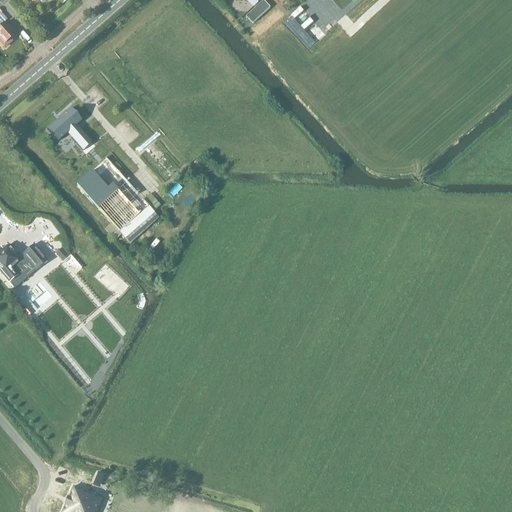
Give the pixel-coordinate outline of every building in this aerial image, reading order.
[(264,1),(246,17),(253,24),(270,8),(264,1)] [(0,43),(3,47),(6,47),(12,42),(10,39),(14,36),(4,24),(3,24),(0,20),(0,43)] [(73,140),(82,132),(76,125),(81,121),(70,109),(47,130),(57,142),(67,133),(73,140)] [(117,231),(119,233),(148,207),(106,159),(76,185),(111,224),(117,231)] [(111,224),(104,230),(114,241),(115,241),(121,235),(119,233),(117,231),(111,224)] [(0,272),(9,283),(17,276),(12,270),(21,263),(25,269),(31,275),(48,261),(34,245),(19,257),(9,245),(3,250),(1,248),(0,248),(0,272)] [(69,256),(62,248),(55,254),(62,262),(69,256)] [(63,261),(75,274),(82,268),(71,255),(63,261)] [(104,475),(99,472),(96,479),(101,481),(104,475)] [(74,487),(62,511),(80,511),(88,493),(74,487)] [(88,493),(80,511),(97,511),(103,500),(88,493)]
